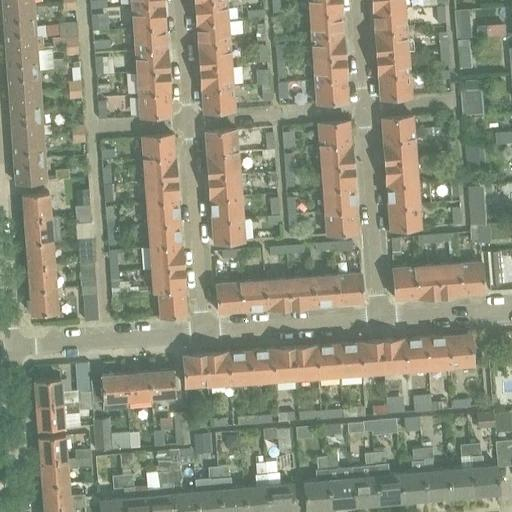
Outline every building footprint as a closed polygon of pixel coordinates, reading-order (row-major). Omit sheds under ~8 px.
[(74,0),(62,1),(63,10),(75,9),(74,0)] [(225,0),(198,0),(194,0),(194,4),(195,23),(227,20),(225,0)] [(281,12),(279,0),(271,0),(272,12),(281,12)] [(339,0),(306,0),(308,13),(340,10),(339,0)] [(402,0),(372,0),(373,9),(404,7),(402,0)] [(162,2),(130,5),(131,28),(163,25),(162,2)] [(35,3),(2,6),(4,28),(36,25),(35,3)] [(437,22),(446,21),(444,4),(436,5),(437,22)] [(404,7),(373,9),(374,31),(405,29),(404,7)] [(247,17),(264,16),(264,8),(247,9),(247,17)] [(340,10),(308,13),(309,35),(342,32),(340,10)] [(92,29),(100,28),(99,12),(91,13),(92,29)] [(116,33),(113,15),(100,17),(103,35),(116,33)] [(227,20),(195,23),(197,45),(228,42),(227,20)] [(504,22),(478,24),(478,35),(505,33),(504,22)] [(250,37),(250,23),(237,23),(237,37),(250,37)] [(36,25),(4,28),(4,33),(6,49),(38,47),(36,25)] [(163,25),(131,28),(133,49),(165,47),(163,25)] [(273,27),(274,38),(289,37),(289,36),(291,36),(291,27),(283,27),(283,26),(273,27)] [(405,29),(374,31),(376,53),(407,50),(405,29)] [(253,40),(266,40),(265,30),(252,31),(253,40)] [(438,31),(439,47),(439,48),(448,47),(446,30),(438,31)] [(342,32),(309,35),(311,57),(344,54),(342,32)] [(51,36),(52,45),(63,45),(78,44),(78,33),(51,36)] [(289,37),(274,38),(275,47),(276,60),(285,60),(284,47),(290,46),(289,37)] [(94,48),(110,47),(110,38),(93,39),(94,48)] [(472,38),(456,40),(458,65),(458,69),(475,68),(472,38)] [(228,42),(197,45),(198,66),(230,64),(228,42)] [(78,44),(63,45),(64,53),(79,52),(78,44)] [(259,61),(267,60),(266,44),(257,44),(259,61)] [(38,47),(6,49),(7,71),(39,69),(38,47)] [(165,47),(133,49),(135,71),(167,69),(165,47)] [(448,47),(439,48),(440,65),(449,65),(448,47)] [(407,50),(376,53),(378,75),(408,73),(407,50)] [(344,54),(311,57),(313,79),(345,76),(344,54)] [(103,56),(94,56),(95,73),(104,72),(103,56)] [(67,57),(53,57),(54,67),(68,66),(67,57)] [(285,60),(276,60),(277,72),(277,77),(286,76),(285,60)] [(230,64),(198,66),(200,88),(231,86),(230,64)] [(256,83),(258,83),(269,82),(268,68),(255,68),(256,83)] [(39,69),(7,71),(9,93),(41,91),(39,69)] [(167,69),(135,71),(136,93),(168,90),(167,69)] [(432,79),(449,77),(449,69),(432,70),(432,79)] [(408,73),(378,75),(379,97),(410,94),(408,73)] [(345,76),(313,79),(314,101),(347,99),(345,76)] [(68,79),(69,87),(69,89),(81,88),(81,78),(68,79)] [(286,80),(277,81),(278,97),(287,97),(286,80)] [(96,91),(110,90),(109,82),(96,83),(96,91)] [(262,102),(269,101),(268,83),(260,83),(262,102)] [(231,86),(200,88),(202,110),(233,108),(231,86)] [(480,87),(460,89),(460,100),(481,99),(480,87)] [(81,88),(69,89),(69,96),(82,95),(81,88)] [(168,90),(136,93),(138,114),(170,112),(168,90)] [(41,91),(9,93),(10,115),(42,112),(41,91)] [(98,116),(107,116),(106,99),(97,100),(98,116)] [(481,99),(460,100),(461,114),(482,112),(481,99)] [(42,112),(10,115),(10,120),(12,137),(44,134),(42,112)] [(411,114),(381,116),(383,139),(413,136),(411,114)] [(348,119),(317,122),(318,144),(350,141),(348,119)] [(71,124),(72,132),(85,131),(84,123),(71,124)] [(423,126),(424,135),(440,134),(440,125),(423,126)] [(235,127),(204,130),(206,152),(237,149),(235,127)] [(511,129),(484,131),(485,144),(511,141),(511,129)] [(85,131),(72,132),(73,142),(85,141),(85,131)] [(265,131),(266,147),(274,146),(273,131),(265,131)] [(141,135),(142,157),(174,155),(172,132),(141,135)] [(44,134),(12,137),(13,153),(13,159),(45,156),(44,134)] [(413,136),(383,139),(384,161),(415,158),(413,136)] [(283,147),(300,145),(299,137),(282,138),(283,147)] [(446,140),(447,156),(456,155),(455,139),(446,140)] [(350,141),(318,144),(320,166),(351,163),(350,141)] [(274,146),(266,147),(266,148),(261,149),(262,157),(275,156),(274,146)] [(101,157),(114,156),(114,147),(101,148),(101,157)] [(239,172),(237,149),(206,152),(207,174),(239,172)] [(283,152),(284,169),(293,168),(292,152),(283,152)] [(174,155),(142,157),(144,180),(176,178),(174,155)] [(456,155),(447,156),(448,173),(457,173),(456,155)] [(45,156),(13,159),(15,181),(47,179),(45,156)] [(415,158),(384,161),(386,183),(416,181),(415,158)] [(353,186),(351,163),(320,166),(322,188),(353,186)] [(102,166),(103,183),(111,182),(110,165),(102,166)] [(69,167),(55,168),(56,178),(69,177),(69,167)] [(293,168),(284,169),(286,186),(294,185),(293,168)] [(268,187),(277,186),(276,169),(267,170),(268,187)] [(241,194),(239,172),(207,174),(208,177),(208,180),(208,185),(209,192),(209,196),(241,194)] [(451,196),(459,195),(458,177),(449,178),(451,196)] [(176,178),(144,180),(146,202),(177,200),(176,178)] [(416,181),(386,183),(388,205),(418,203),(416,181)] [(113,182),(111,182),(103,183),(104,197),(115,196),(113,182)] [(353,186),(322,188),(323,210),(355,208),(353,186)] [(21,194),(23,218),(49,216),(47,191),(21,194)] [(241,194),(209,196),(211,218),(242,216),(241,194)] [(287,212),(296,212),(295,195),(286,196),(287,212)] [(279,213),(278,196),(270,196),(271,213),(279,213)] [(177,200),(146,202),(147,225),(179,223),(177,200)] [(418,203),(388,205),(389,227),(420,225),(418,203)] [(74,205),(75,213),(90,212),(89,204),(74,205)] [(105,205),(106,227),(115,226),(113,204),(105,205)] [(451,206),(453,223),(461,222),(460,205),(451,206)] [(355,208),(323,210),(325,232),(356,230),(355,208)] [(469,211),(470,223),(478,223),(486,222),(485,210),(469,211)] [(90,212),(75,214),(76,222),(91,221),(90,212)] [(267,223),(280,222),(279,213),(267,214),(267,223)] [(49,216),(23,218),(25,236),(25,242),(51,240),(49,216)] [(242,216),(211,218),(213,241),(244,238),(242,216)] [(289,235),(297,234),(296,217),(288,218),(289,235)] [(479,241),(490,240),(489,222),(486,222),(478,223),(479,240),(479,241)] [(179,223),(147,225),(149,248),(181,245),(179,223)] [(470,223),(470,230),(471,240),(479,240),(478,223),(470,223)] [(115,226),(106,227),(108,244),(116,243),(115,226)] [(452,232),(434,234),(435,242),(452,241),(452,232)] [(435,242),(434,234),(417,235),(417,244),(435,242)] [(77,237),(79,261),(94,260),(92,236),(77,237)] [(392,253),(400,252),(399,236),(390,237),(392,253)] [(335,250),(352,249),(351,239),(334,240),(335,250)] [(51,240),(25,242),(27,266),(53,264),(51,240)] [(315,250),(332,248),(331,240),(314,241),(315,250)] [(303,242),(285,243),(285,252),(303,251),(303,242)] [(285,252),(285,243),(269,244),(270,253),(285,252)] [(181,245),(149,248),(151,270),(182,268),(181,245)] [(255,246),(237,247),(238,257),(256,255),(255,246)] [(237,247),(230,248),(219,249),(219,258),(238,257),(237,247)] [(108,259),(117,258),(116,248),(107,248),(108,259)] [(482,259),(459,261),(462,292),(484,290),(482,259)] [(94,260),(79,261),(79,269),(94,269),(94,260)] [(459,261),(437,262),(439,293),(462,292),(459,261)] [(437,262),(414,264),(417,295),(439,293),(437,262)] [(53,264),(27,266),(29,289),(55,287),(53,264)] [(417,295),(414,264),(392,266),(394,297),(417,295)] [(182,268),(151,270),(152,290),(157,290),(157,292),(184,290),(182,268)] [(110,297),(112,296),(120,296),(119,269),(108,269),(110,297)] [(360,271),(335,273),(338,302),(362,300),(360,271)] [(335,273),(311,274),(314,303),(338,302),(335,273)] [(311,274),(287,276),(290,305),(314,303),(311,274)] [(287,276),(263,278),(266,307),(290,305),(287,276)] [(263,278),(239,280),(242,309),(266,307),(263,278)] [(242,309),(239,280),(215,281),(218,310),(242,309)] [(81,294),(83,294),(84,315),(98,314),(96,283),(81,284),(81,294)] [(55,287),(29,289),(31,313),(57,311),(55,287)] [(184,290),(157,292),(159,315),(186,313),(184,290)] [(120,296),(112,296),(112,309),(121,309),(120,296)] [(472,330),(449,332),(452,364),(474,362),(472,330)] [(449,332),(427,334),(429,366),(452,364),(449,332)] [(427,334),(405,336),(407,367),(429,366),(427,334)] [(405,336),(383,337),(385,369),(407,367),(405,336)] [(383,337),(360,339),(363,371),(385,369),(383,337)] [(360,339),(338,341),(340,373),(363,371),(360,339)] [(338,341),(316,343),(318,375),(340,373),(338,341)] [(316,343),(294,345),(296,376),(318,375),(316,343)] [(294,345),(271,346),(274,378),(296,376),(294,345)] [(271,346),(249,348),(251,380),(274,378),(271,346)] [(249,348),(227,350),(229,382),(251,380),(249,348)] [(227,350),(205,352),(207,383),(229,382),(227,350)] [(207,383),(205,352),(182,354),(185,385),(207,383)] [(173,368),(149,370),(151,397),(175,395),(173,368)] [(149,370),(125,372),(127,399),(151,397),(149,370)] [(100,373),(100,378),(92,378),(91,378),(92,390),(93,399),(102,399),(102,400),(127,399),(125,372),(119,372),(100,373)] [(34,379),(35,403),(92,399),(91,390),(77,391),(76,388),(61,390),(60,377),(34,379)] [(453,407),(470,406),(469,397),(452,398),(453,407)] [(447,398),(432,400),(433,408),(448,407),(447,398)] [(92,399),(35,403),(37,427),(79,424),(77,408),(93,407),(92,399)] [(111,400),(112,413),(128,412),(127,399),(111,400)] [(432,400),(430,400),(413,401),(413,410),(433,408),(432,400)] [(404,402),(387,403),(388,412),(404,411),(404,402)] [(387,403),(386,403),(371,404),(372,413),(388,412),(387,403)] [(342,416),(357,414),(356,405),(342,406),(342,416)] [(320,417),(342,416),(342,408),(320,409),(320,417)] [(172,410),(175,442),(189,441),(188,427),(186,409),(172,410)] [(315,409),(298,410),(299,418),(315,417),(315,409)] [(477,426),(494,425),(492,409),(476,411),(477,426)] [(277,411),(278,420),(294,419),(294,410),(277,411)] [(509,411),(494,412),(495,430),(511,429),(509,411)] [(272,412),(255,414),(255,422),(272,421),(272,412)] [(255,422),(255,414),(238,415),(238,423),(255,422)] [(420,428),(419,415),(404,417),(405,430),(420,428)] [(131,446),(129,431),(110,432),(109,416),(92,417),(94,448),(131,446)] [(211,425),(227,424),(227,416),(210,417),(211,425)] [(204,417),(188,419),(188,427),(205,426),(204,417)] [(373,433),(396,431),(395,417),(371,419),(373,433)] [(347,431),(363,430),(362,420),(347,421),(347,431)] [(324,433),(340,431),(339,422),(323,423),(324,433)] [(311,436),(310,424),(296,425),(296,437),(311,436)] [(278,448),(291,447),(289,426),(276,427),(277,437),(278,448)] [(276,427),(264,428),(264,438),(277,437),(276,427)] [(154,444),(163,443),(161,428),(153,429),(154,444)] [(138,430),(129,431),(131,446),(139,445),(138,430)] [(196,445),(197,452),(209,451),(208,432),(195,433),(196,445)] [(37,435),(39,460),(66,457),(65,433),(37,435)] [(237,434),(226,435),(227,447),(238,446),(237,434)] [(495,440),(497,465),(510,464),(508,439),(495,440)] [(480,441),(470,442),(474,493),(498,491),(496,465),(496,462),(481,463),(480,441)] [(461,465),(447,466),(450,495),(474,493),(470,442),(459,443),(461,465)] [(432,445),(422,446),(423,459),(433,458),(432,445)] [(412,469),(399,471),(402,499),(426,497),(424,469),(423,459),(422,446),(411,447),(412,459),(411,459),(412,469)] [(74,448),(75,457),(90,455),(90,447),(74,448)] [(384,449),(374,450),(378,501),(402,499),(399,471),(389,471),(388,461),(385,461),(384,449)] [(351,465),(352,475),(354,503),(372,502),(378,501),(374,450),(363,451),(365,464),(351,465)] [(336,453),(326,454),(327,467),(328,477),(330,505),(354,503),(352,475),(341,476),(340,465),(337,465),(336,453)] [(327,467),(326,454),(316,456),(317,468),(327,467)] [(76,466),(91,465),(90,455),(75,457),(76,466)] [(67,457),(39,460),(41,483),(68,481),(67,467),(67,457)] [(275,459),(266,460),(270,510),(294,508),(292,480),(278,482),(275,459)] [(257,483),(244,485),(246,511),(252,511),(270,510),(266,460),(255,461),(257,483)] [(196,489),(197,511),(222,511),(218,464),(207,465),(208,476),(195,477),(196,489)] [(227,464),(218,464),(222,511),(246,511),(244,485),(229,486),(227,464)] [(447,466),(424,469),(426,497),(450,495),(447,466)] [(178,468),(170,469),(173,511),(197,511),(196,489),(181,490),(181,480),(179,480),(178,468)] [(83,470),(83,480),(91,479),(91,469),(83,470)] [(147,486),(148,493),(149,511),(173,511),(170,469),(159,470),(161,485),(147,486)] [(36,489),(35,471),(26,471),(27,490),(36,489)] [(131,472),(123,473),(124,486),(125,495),(125,511),(149,511),(148,493),(134,494),(131,472)] [(112,487),(124,486),(123,473),(111,474),(112,487)] [(330,505),(328,477),(304,479),(307,507),(330,505)] [(68,481),(41,483),(43,507),(70,505),(85,504),(100,503),(99,494),(84,495),(84,492),(69,493),(68,481)] [(125,511),(125,495),(100,497),(101,511),(125,511)] [(100,503),(85,504),(85,511),(97,511),(100,511),(100,503)]
